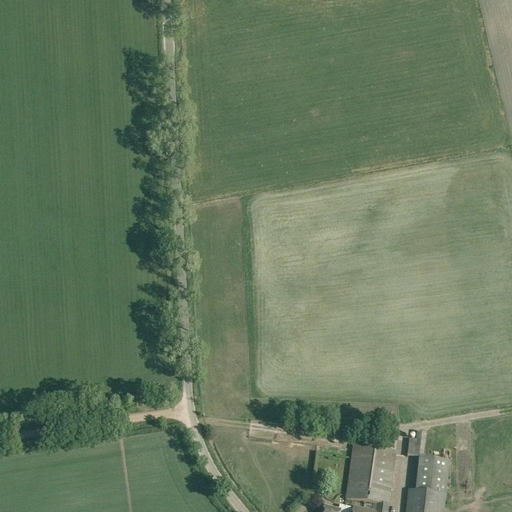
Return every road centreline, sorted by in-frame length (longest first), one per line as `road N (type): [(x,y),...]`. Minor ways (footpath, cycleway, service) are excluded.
road 1 (unclassified): [(242,511),(196,440),(189,414),(166,0)]
road 2 (track): [(189,414),(0,443)]
